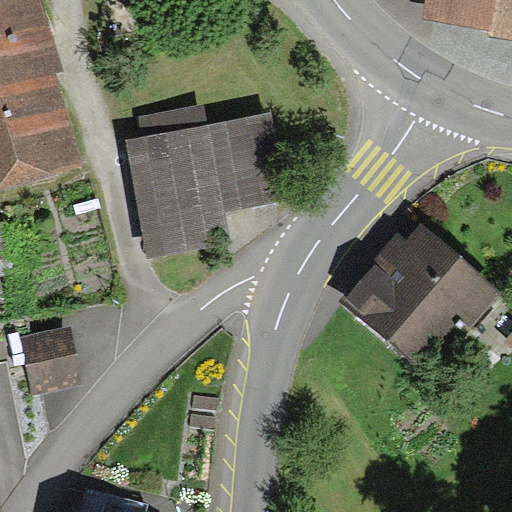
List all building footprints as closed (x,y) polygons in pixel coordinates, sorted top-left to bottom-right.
[(0,0),(0,183),(61,168),(16,0),(0,0)] [(511,0),(435,0),(433,12),(511,26),(511,0)] [(267,200),(253,122),(136,142),(154,249),(213,239),(208,210),(267,200)] [(488,303),(414,237),(353,306),(427,371),(488,303)] [(17,345),(30,397),(72,387),(59,335),(17,345)]
